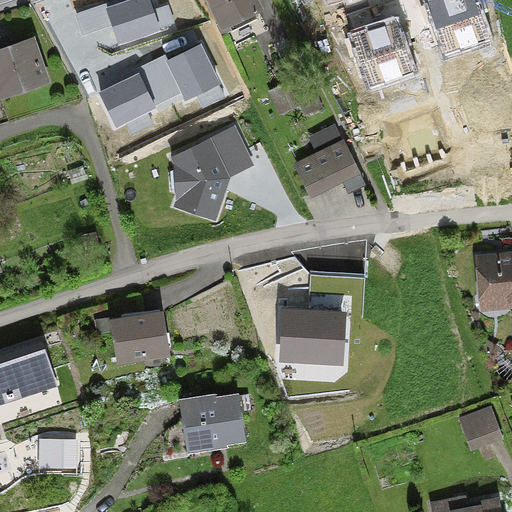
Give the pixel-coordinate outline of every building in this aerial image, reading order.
[(148,0),(135,0),(109,9),(121,43),(159,29),(148,0)] [(250,0),(208,0),(222,27),(256,10),(250,0)] [(487,37),(473,0),(434,0),(430,2),(447,51),(487,37)] [(411,71),(394,22),(354,36),(371,85),(411,71)] [(0,96),(44,81),(30,41),(3,51),(0,40),(0,96)] [(219,83),(201,47),(169,62),(186,98),(219,83)] [(117,125),(154,107),(138,75),(101,93),(117,125)] [(302,77),(270,91),(281,114),(299,106),(303,116),(318,109),(302,77)] [(208,139),(178,158),(192,178),(184,201),(216,214),(230,173),(208,139)] [(343,146),(296,169),(309,195),(356,172),(343,146)] [(509,304),(511,303),(511,257),(477,261),(481,300),(508,297),(509,304)] [(340,363),(343,316),(286,312),(283,359),(340,363)] [(164,353),(159,316),(112,323),(118,360),(164,353)] [(111,331),(109,319),(94,321),(96,334),(111,331)] [(482,345),(478,351),(491,359),(496,349),(483,342),(482,345)] [(0,401),(54,384),(40,343),(0,356),(0,401)] [(242,440),(235,397),(180,405),(186,448),(242,440)] [(489,412),(460,423),(469,446),(498,436),(489,412)] [(456,500),(430,505),(431,511),(498,511),(496,502),(458,509),(456,500)]
